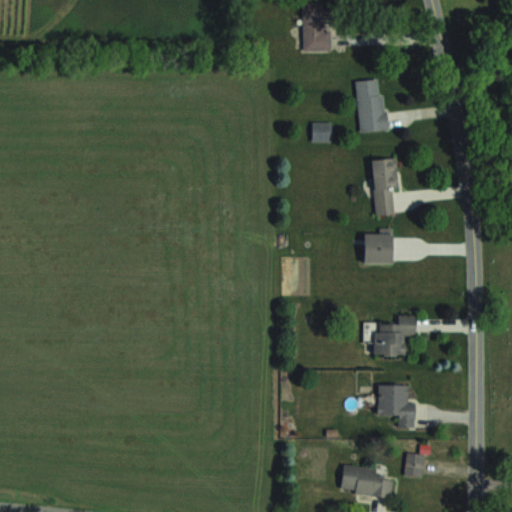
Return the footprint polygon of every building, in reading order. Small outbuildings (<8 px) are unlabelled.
[(328,2),(302,2),(302,50),(328,50),(328,2)] [(354,80),(359,132),(386,129),(381,78),(354,80)] [(311,121),(311,141),(331,141),(331,121),(311,121)] [(396,157),(370,159),(374,216),(394,214),(392,189),(399,189),(396,157)] [(391,233),(363,233),(363,262),(391,262),(391,233)] [(414,336),(415,316),(397,315),(397,323),(374,323),(373,355),(404,356),(405,336),(414,336)] [(375,384),(375,414),(397,414),(397,426),(414,426),(414,395),(407,395),(407,384),(375,384)] [(405,475),(426,475),(426,452),(405,452),(405,475)] [(393,478),(381,477),(382,467),(343,463),(340,491),(391,496),(393,478)]
